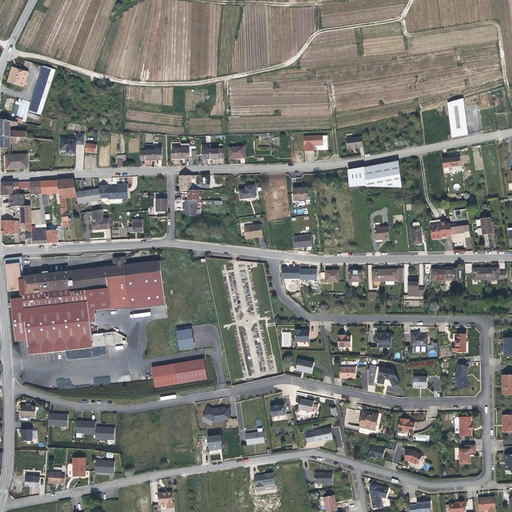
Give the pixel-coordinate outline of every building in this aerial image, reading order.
[(32,63),(26,61),(24,66),(26,67),(24,71),(21,70),(16,69),(15,68),(10,83),(24,87),(32,63)] [(42,115),(46,99),(56,70),(44,66),(35,96),(29,111),(38,114),(42,115)] [(452,139),(472,135),(465,99),(448,104),(452,139)] [(29,111),(0,102),(0,118),(11,121),(11,116),(11,110),(16,113),(28,116),(29,111)] [(54,131),(56,120),(42,115),(40,127),(54,131)] [(11,121),(0,118),(0,136),(18,137),(27,138),(27,132),(16,131),(11,133),(11,126),(11,121)] [(54,131),(40,127),(38,139),(52,141),(54,131)] [(60,138),(60,140),(59,150),(64,151),(66,151),(66,154),(67,154),(69,155),(70,155),(74,155),(75,154),(76,155),(77,145),(84,145),(85,134),(75,133),(75,140),(68,140),(68,138),(60,138)] [(18,137),(0,136),(0,147),(11,148),(11,141),(17,142),(18,137)] [(315,146),(319,146),(324,146),(324,136),(305,137),(305,151),(315,151),(315,146)] [(364,148),(362,138),(347,140),(348,150),(364,148)] [(96,153),(97,145),(87,144),(86,152),(96,153)] [(180,144),(180,148),(177,148),(177,146),(172,146),(172,148),(173,159),(180,159),(188,159),(188,148),(188,144),(180,144)] [(140,161),(153,161),(161,160),(161,147),(161,146),(153,147),(153,148),(145,148),(145,151),(140,151),(140,161)] [(217,146),(209,146),(205,146),(205,147),(201,147),(201,160),(209,159),(217,159),(217,158),(217,147),(217,146)] [(231,159),(246,158),(245,148),(231,148),(231,159)] [(4,155),(4,157),(4,169),(9,169),(9,170),(16,170),(16,168),(29,168),(28,156),(28,154),(4,155)] [(459,157),(442,159),(444,173),(461,170),(459,157)] [(366,186),(381,186),(389,187),(401,187),(398,161),(397,161),(386,163),(379,164),(368,167),(365,167),(365,168),(366,186)] [(196,185),(196,176),(181,176),(181,190),(188,190),(200,190),(200,185),(196,185)] [(59,193),(58,180),(41,181),(42,189),(44,206),(49,205),(48,194),(56,193),(59,193)] [(76,193),(74,180),(58,180),(59,193),(61,203),(63,227),(69,226),(69,221),(71,220),(70,218),(69,218),(66,197),(77,197),(76,193)] [(42,189),(41,181),(29,182),(30,189),(42,189)] [(30,189),(29,182),(4,183),(1,185),(2,196),(10,196),(20,195),(19,189),(30,189)] [(122,198),(125,198),(128,198),(127,184),(124,184),(121,184),(121,187),(117,187),(113,187),(113,196),(114,203),(120,202),(122,201),(122,198)] [(113,196),(113,187),(107,187),(107,185),(101,185),(101,188),(99,188),(99,189),(101,198),(107,198),(107,199),(111,199),(111,202),(114,203),(113,196)] [(246,191),(240,191),(241,200),(256,198),(255,187),(246,187),(246,191)] [(95,191),(89,192),(91,203),(101,201),(101,198),(99,189),(95,190),(95,191)] [(294,202),(298,202),(308,201),(307,189),(296,190),(293,191),(294,202)] [(200,190),(188,190),(188,200),(197,200),(200,200),(200,190)] [(91,203),(89,192),(81,194),(81,193),(76,193),(77,197),(78,203),(78,205),(91,203)] [(20,195),(10,196),(11,207),(21,207),(24,207),(24,202),(23,202),(23,195),(20,195)] [(167,212),(167,199),(157,199),(157,212),(167,212)] [(197,200),(188,200),(185,200),(185,204),(183,204),(183,209),(185,209),(185,211),(185,215),(196,216),(197,200)] [(32,227),(31,206),(24,207),(21,207),(21,209),(22,224),(26,224),(27,245),(33,244),(32,227)] [(476,219),(478,235),(492,233),(490,218),(476,219)] [(109,219),(94,220),(92,220),(93,229),(95,228),(99,228),(99,229),(110,229),(109,219)] [(444,222),(443,222),(441,222),(440,220),(435,220),(429,221),(431,239),(437,238),(437,237),(437,236),(442,236),(445,236),(452,235),(451,227),(450,223),(446,224),(446,222),(444,222)] [(13,221),(2,221),(2,235),(13,235),(13,234),(13,221)] [(412,228),(413,242),(413,244),(422,244),(422,243),(421,224),(420,222),(415,222),(414,224),(414,227),(412,228)] [(262,225),(249,226),(245,227),(246,238),(248,239),(251,238),(252,237),(254,237),(255,238),(259,237),(263,237),(262,225)] [(388,225),(385,226),(374,227),(375,238),(384,237),(384,239),(386,239),(389,239),(388,225)] [(452,235),(453,241),(466,239),(465,236),(470,236),(469,225),(451,227),(452,235)] [(47,231),(36,231),(35,226),(32,227),(33,244),(48,243),(47,231)] [(48,243),(57,243),(56,231),(47,231),(48,243)] [(311,235),(294,236),(295,247),(312,246),(311,235)] [(114,258),(115,267),(125,266),(124,258),(114,258)] [(27,336),(27,340),(28,347),(92,341),(90,323),(89,312),(87,291),(108,289),(110,310),(130,308),(130,310),(166,306),(162,262),(127,265),(125,266),(115,267),(21,276),(20,262),(13,263),(12,259),(7,261),(7,264),(6,264),(8,291),(22,290),(23,298),(11,299),(15,337),(27,336)] [(300,267),(282,267),(282,279),(300,279),(300,269),(300,267)] [(317,269),(300,269),(300,279),(300,280),(317,279),(317,269)] [(398,270),(386,270),(372,270),(372,281),(385,281),(398,282),(398,283),(403,283),(404,269),(399,269),(398,270)] [(473,269),(472,270),(472,280),(485,280),(498,281),(498,272),(498,270),(486,270),(473,269)] [(341,270),(328,270),(328,282),(341,282),(341,270)] [(364,270),(352,270),(352,282),(364,282),(364,270)] [(459,270),(443,270),(430,270),(430,280),(443,280),(459,281),(459,270)] [(415,299),(426,299),(426,290),(420,290),(420,281),(410,281),(410,296),(415,296),(415,299)] [(87,291),(89,312),(90,323),(96,323),(95,311),(110,310),(108,289),(87,291)] [(192,325),(177,328),(180,351),(195,349),(192,325)] [(295,343),(310,343),(310,332),(304,332),(304,334),(301,333),(301,331),(295,331),(295,343)] [(378,348),(386,348),(386,346),(392,346),(392,340),(394,339),(395,337),(394,335),(392,335),(378,334),(378,348)] [(412,347),(428,347),(428,337),(420,338),(420,334),(412,334),(412,347)] [(458,335),(458,341),(458,343),(456,343),(456,346),(453,346),(453,353),(458,353),(467,353),(467,335),(458,335)] [(345,337),(345,336),(339,336),(339,348),(352,348),(352,337),(347,337),(345,337)] [(92,341),(28,347),(28,354),(66,351),(93,348),(92,341)] [(154,384),(206,378),(204,359),(151,365),(154,384)] [(298,360),(296,370),(305,372),(304,373),(312,374),(314,363),(298,360)] [(460,391),(470,389),(467,377),(469,368),(459,366),(456,378),(460,391)] [(340,379),(356,379),(356,368),(341,368),(340,379)] [(382,369),(379,384),(385,386),(386,380),(391,381),(394,388),(401,384),(395,371),(382,369)] [(502,397),(511,396),(511,377),(502,378),(502,397)] [(428,389),(428,379),(414,379),(414,389),(418,389),(418,390),(423,389),(428,389)] [(312,413),(312,410),(313,406),(313,403),(301,400),(299,410),(312,413)] [(20,416),(36,417),(37,407),(31,406),(31,404),(26,404),(26,406),(21,406),(20,416)] [(272,418),(285,416),(283,406),(279,407),(279,406),(274,407),(274,408),(270,408),(272,418)] [(214,422),(230,419),(228,409),(224,410),(224,408),(217,409),(216,410),(216,411),(214,411),(214,410),(207,408),(203,418),(214,422)] [(68,415),(49,414),(49,426),(67,427),(68,415)] [(363,415),(361,428),(370,430),(377,432),(380,416),(374,415),(374,417),(369,416),(368,414),(365,414),(363,415)] [(473,437),(473,431),(473,425),(473,418),(461,418),(461,437),(473,437)] [(407,422),(408,421),(401,420),(399,432),(399,435),(399,437),(404,437),(404,436),(405,433),(414,434),(416,424),(410,423),(407,422)] [(95,422),(77,421),(76,434),(94,435),(95,428),(95,422)] [(95,428),(94,435),(94,440),(114,441),(114,429),(95,428)] [(316,444),(333,440),(331,429),(314,432),(314,434),(305,435),(307,444),(316,442),(316,444)] [(22,442),(32,442),(32,430),(22,430),(22,434),(21,434),(21,438),(22,438),(22,442)] [(247,446),(264,444),(263,433),(246,436),(247,446)] [(209,449),(222,447),(221,436),(207,438),(209,449)] [(376,457),(377,457),(384,459),(386,450),(373,446),(370,456),(375,458),(376,457)] [(477,454),(477,446),(467,446),(467,450),(461,450),(461,465),(472,465),(472,454),(477,454)] [(412,462),(419,465),(424,456),(415,451),(407,450),(406,461),(412,462)] [(73,478),(87,479),(89,479),(89,473),(87,473),(86,473),(86,459),(75,459),(75,465),(75,470),(73,470),(73,478)] [(115,462),(96,461),(95,473),(114,474),(115,462)] [(60,482),(65,482),(65,475),(61,475),(61,473),(48,472),(48,483),(60,484),(60,482)] [(273,473),(254,476),(256,492),(276,489),(273,473)] [(316,484),(334,484),(334,473),(316,473),(316,484)] [(39,488),(40,477),(25,476),(25,486),(33,487),(33,488),(39,488)] [(375,509),(384,507),(383,497),(388,499),(391,490),(376,485),(371,489),(375,509)] [(172,509),(171,494),(158,494),(159,506),(166,506),(166,509),(172,509)] [(326,497),(328,511),(333,511),(339,511),(336,495),(326,497)] [(481,511),(486,511),(490,511),(497,511),(496,498),(480,499),(481,511)] [(411,511),(433,511),(433,503),(428,503),(423,503),(423,504),(419,504),(419,506),(411,506),(412,509),(411,511)] [(451,511),(466,511),(466,503),(460,504),(460,505),(451,506),(451,511)]
